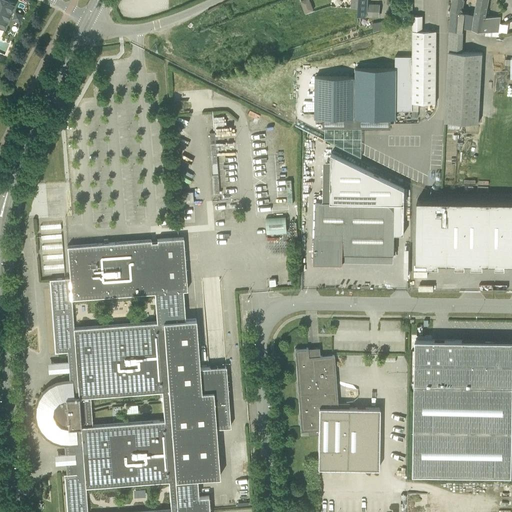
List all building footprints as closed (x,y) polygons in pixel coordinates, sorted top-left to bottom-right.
[(15,1),(13,0),(0,0),(0,25),(4,27),(15,1)] [(302,0),(305,12),(314,9),(311,0),(302,0)] [(358,0),(358,6),(358,13),(366,14),(366,15),(379,16),(380,3),(368,3),(368,0),(358,0)] [(484,50),(463,48),(464,26),(472,27),(474,13),(461,11),(463,0),(453,0),(450,18),(445,119),(480,121),(484,50)] [(472,27),(498,31),(500,17),(485,16),(487,0),(477,0),(475,13),(474,13),(472,27)] [(413,103),(436,103),(436,31),(422,31),(423,16),(413,15),(412,55),(396,55),(396,68),(356,68),(355,118),(395,118),(395,109),(413,109),(413,103)] [(493,69),(493,53),(485,54),(485,64),(487,64),(487,69),(493,69)] [(483,78),(482,113),(493,113),(494,72),(489,72),(489,78),(483,78)] [(286,157),(276,157),(277,179),(284,179),(284,184),(286,184),(286,157)] [(416,261),(511,262),(511,200),(417,199),(416,261)] [(343,263),(343,261),(343,253),(394,254),(395,202),(316,201),(315,236),(314,236),(314,262),(343,263)] [(267,233),(287,232),(286,216),(266,218),(267,233)] [(69,277),(49,279),(55,352),(67,351),(68,361),(58,362),(58,372),(68,371),(69,381),(64,381),(56,383),(49,387),(43,392),(39,399),(36,406),(36,415),(37,422),(41,430),(46,436),(53,440),(61,443),(69,443),(74,443),(74,453),(65,453),(65,464),(75,463),(76,473),(64,474),(66,511),(209,511),(209,496),(198,496),(197,478),(220,476),(216,427),(230,426),(226,366),(200,368),(196,318),(185,319),(183,290),(187,290),(183,237),(67,246),(69,277)] [(511,474),(511,340),(416,339),(413,473),(511,474)] [(337,402),(334,354),(320,355),(319,347),(308,348),(308,347),(295,348),(301,430),(313,429),(313,434),(318,434),(318,468),(379,468),(379,407),(337,407),(337,402)]
